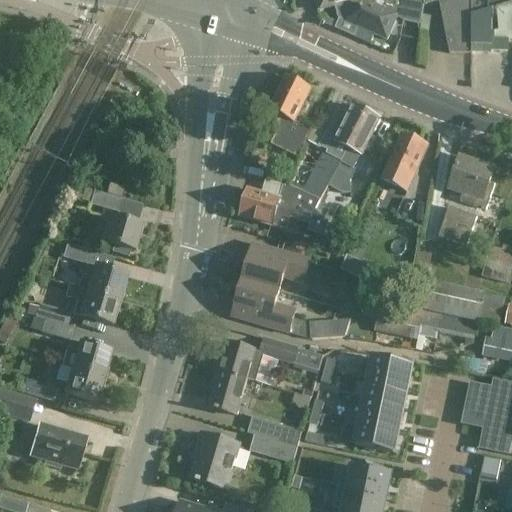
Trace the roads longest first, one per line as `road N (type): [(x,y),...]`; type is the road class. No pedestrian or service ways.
road 1 (unclassified): [(125,511),(197,249)]
road 2 (tertiary): [(204,16),(193,113),(197,249)]
road 3 (tertiary): [(197,249),(248,32)]
road 4 (tertiary): [(386,82),(253,9)]
road 5 (tertiary): [(248,32),(386,82)]
road 6 (tertiary): [(511,130),(386,82)]
road 7 (residential): [(458,382),(430,511)]
